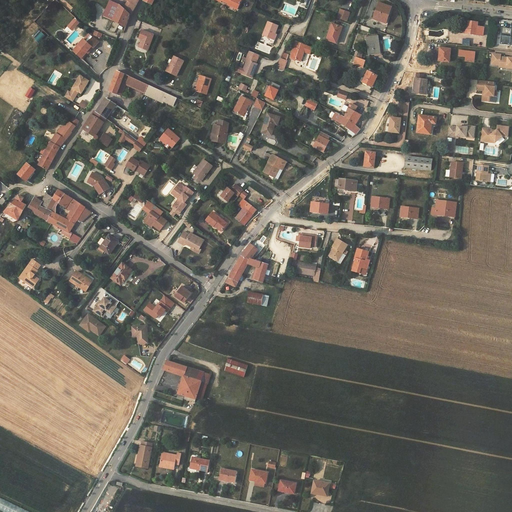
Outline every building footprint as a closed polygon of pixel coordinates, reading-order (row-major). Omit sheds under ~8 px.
[(103,17),(112,20),(119,4),(110,0),(103,17)] [(222,0),(230,4),(229,5),(237,9),(242,0),(241,0),(222,0)] [(128,1),(124,9),(130,15),(133,11),(136,6),(128,1)] [(379,3),(374,19),(386,23),(392,7),(379,3)] [(119,4),(112,20),(126,28),(130,15),(124,9),(119,4)] [(340,9),(337,19),(348,21),(350,12),(340,9)] [(466,32),(466,34),(483,36),(484,28),(478,27),(478,23),(467,21),(466,29),(466,32)] [(268,22),(260,41),(270,44),(278,26),(268,22)] [(332,24),(327,40),(336,44),(341,32),(338,32),(340,27),(332,24)] [(511,29),(502,28),(500,45),(510,46),(511,29)] [(148,50),(154,35),(143,30),(140,38),(142,39),(143,40),(142,42),(139,47),(148,50)] [(101,39),(103,34),(94,31),(93,35),(101,39)] [(369,38),(367,38),(367,39),(369,55),(375,54),(381,53),(381,52),(378,36),(369,38)] [(89,54),(95,49),(97,51),(102,45),(96,39),(91,44),(89,42),(87,41),(76,51),(83,59),(89,54)] [(296,43),(291,58),(301,61),(304,52),(305,51),(307,52),(308,47),(296,43)] [(440,48),(439,61),(449,62),(451,49),(440,48)] [(259,55),(249,51),(247,56),(256,60),(259,55)] [(356,51),(354,57),(356,57),(364,60),(365,57),(362,56),(363,53),(356,51)] [(501,55),(493,54),(492,65),(500,65),(499,67),(505,68),(506,66),(511,66),(511,67),(511,69),(511,68),(511,58),(501,58),(501,55)] [(169,64),(166,71),(176,76),(183,61),(174,56),(170,64),(169,64)] [(256,60),(247,56),(245,60),(246,60),(243,69),(241,74),(251,78),(256,64),(255,63),(256,60)] [(287,61),(288,58),(282,56),(281,58),(279,64),(277,69),(284,71),(287,61)] [(354,63),(354,64),(363,68),(366,60),(364,60),(356,57),(354,63)] [(364,78),(362,82),(372,87),(378,76),(377,76),(378,73),(370,69),(369,72),(368,71),(364,78)] [(110,91),(122,96),(127,83),(145,92),(144,94),(163,103),(164,101),(173,105),(177,98),(118,71),(110,91)] [(415,79),(413,93),(426,95),(427,80),(424,80),(424,74),(417,74),(416,79),(415,79)] [(198,87),(197,91),(207,94),(211,79),(201,76),(198,87)] [(82,77),(72,89),(75,91),(72,94),(70,92),(68,91),(64,97),(72,103),(79,93),(81,95),(90,83),(82,77)] [(494,82),(478,81),(478,85),(481,85),(480,89),(478,89),(477,91),(484,91),(486,92),(484,102),(496,103),(497,97),(494,96),(495,91),(495,88),(493,87),(494,82)] [(269,86),(265,97),(275,100),(279,89),(269,86)] [(25,96),(30,99),(35,90),(30,88),(25,96)] [(340,92),(338,97),(346,100),(348,93),(340,91),(340,92)] [(242,96),(234,111),(244,116),(247,110),(249,105),(251,106),(253,102),(242,96)] [(107,119),(116,105),(108,99),(106,98),(101,106),(96,112),(107,119)] [(266,103),(258,99),(255,106),(262,110),(266,103)] [(309,100),(305,106),(314,110),(317,104),(309,100)] [(82,102),(78,107),(84,111),(87,106),(82,102)] [(351,103),(345,117),(355,125),(361,115),(355,111),(358,107),(351,103)] [(99,131),(107,119),(96,112),(94,111),(89,119),(83,129),(94,137),(94,138),(95,139),(96,140),(98,139),(98,138),(98,137),(98,136),(96,135),(99,131)] [(268,113),(262,132),(272,135),(275,124),(278,125),(280,118),(268,113)] [(340,123),(351,130),(348,133),(353,137),(356,134),(360,129),(355,125),(345,117),(339,114),(336,113),(332,119),(339,125),(340,123)] [(420,116),(418,132),(430,134),(431,123),(436,124),(436,118),(420,116)] [(75,118),(71,123),(75,126),(79,121),(75,118)] [(402,120),(392,118),(389,133),(400,134),(402,120)] [(226,144),(229,123),(225,121),(219,120),(218,126),(214,125),(213,133),(212,136),(211,136),(210,141),(226,144)] [(68,121),(63,127),(65,129),(71,133),(72,132),(71,132),(75,126),(71,123),(68,121)] [(458,128),(450,127),(449,137),(457,138),(458,137),(467,138),(468,135),(475,136),(476,127),(468,126),(468,128),(463,127),(458,127),(458,128)] [(492,129),(483,128),(481,141),(495,143),(503,137),(508,138),(509,128),(498,126),(498,130),(491,135),(492,129)] [(59,130),(56,134),(66,140),(69,136),(71,133),(65,129),(63,132),(59,130)] [(160,139),(159,141),(168,149),(170,146),(173,148),(180,139),(169,129),(161,138),(167,143),(166,144),(160,139)] [(322,132),(314,147),(324,152),(330,141),(328,140),(330,136),(322,132)] [(119,143),(124,144),(125,141),(129,142),(131,136),(122,133),(119,143)] [(56,134),(51,142),(60,147),(66,140),(56,134)] [(112,139),(103,134),(99,140),(107,147),(112,139)] [(148,142),(141,137),(137,142),(144,147),(148,142)] [(60,147),(51,142),(38,165),(47,170),(60,147)] [(135,148),(140,152),(144,147),(137,142),(134,145),(135,148)] [(244,145),(252,150),(254,146),(249,143),(246,142),(244,145)] [(366,152),(364,166),(372,167),(373,160),(375,161),(376,153),(366,152)] [(273,155),(264,172),(278,179),(287,162),(273,155)] [(114,159),(114,158),(111,156),(105,165),(112,170),(116,165),(114,164),(111,162),(114,159)] [(135,167),(145,173),(150,166),(141,160),(140,162),(133,157),(127,166),(132,170),(133,169),(135,167)] [(406,157),(405,168),(431,171),(432,160),(406,157)] [(198,167),(194,173),(197,175),(202,179),(203,180),(213,166),(204,159),(198,167)] [(27,163),(18,174),(26,181),(29,178),(31,176),(35,170),(27,163)] [(464,164),(453,163),(451,178),(461,179),(462,173),(463,173),(464,164)] [(489,166),(479,165),(478,181),(489,182),(490,174),(489,174),(489,166)] [(133,169),(144,176),(145,173),(135,167),(133,169)] [(105,179),(97,174),(93,180),(96,182),(94,185),(95,188),(97,187),(101,196),(111,192),(106,183),(105,183),(104,180),(105,179)] [(340,180),(339,189),(355,191),(357,181),(340,180)] [(230,200),(235,194),(238,196),(239,195),(244,189),(244,188),(237,183),(233,189),(230,187),(225,193),(224,195),(230,200)] [(184,202),(188,197),(189,198),(194,192),(186,186),(182,190),(180,189),(179,188),(176,186),(171,193),(178,199),(178,202),(174,208),(180,213),(186,204),(184,202)] [(249,193),(244,189),(239,195),(244,199),(249,193)] [(59,190),(54,198),(57,201),(59,203),(65,194),(59,190)] [(144,198),(137,193),(135,198),(142,202),(144,198)] [(51,212),(57,201),(54,198),(47,194),(42,202),(40,207),(51,212)] [(60,208),(64,209),(65,207),(68,209),(69,207),(73,209),(78,202),(65,194),(59,203),(59,204),(60,208)] [(18,220),(26,206),(21,203),(24,198),(19,196),(5,212),(18,220)] [(36,214),(48,221),(53,212),(51,212),(40,207),(42,202),(35,197),(29,207),(37,212),(36,214)] [(373,197),(372,207),(388,209),(389,199),(373,197)] [(243,200),(239,206),(243,209),(236,219),(244,225),(253,215),(252,214),(256,209),(243,200)] [(72,211),(69,216),(66,219),(75,224),(81,213),(85,207),(78,202),(73,209),(72,211)] [(312,202),(311,212),(328,214),(329,206),(324,205),(325,204),(312,202)] [(439,205),(438,215),(454,217),(455,208),(452,208),(452,207),(439,205)] [(86,216),(90,210),(85,207),(81,213),(86,216)] [(402,207),(400,217),(417,219),(418,210),(414,210),(414,208),(402,207)] [(0,213),(0,215),(13,222),(18,220),(5,212),(0,213)] [(48,221),(52,223),(56,225),(60,216),(57,214),(55,213),(53,212),(48,221)] [(213,212),(206,220),(214,226),(215,225),(222,231),(228,224),(213,212)] [(167,221),(161,217),(160,218),(153,213),(150,217),(151,218),(147,224),(149,226),(150,225),(152,226),(153,226),(161,231),(167,221)] [(63,229),(69,232),(75,224),(66,219),(60,216),(56,225),(63,229)] [(69,232),(63,229),(61,232),(70,238),(72,234),(69,232)] [(185,243),(193,248),(195,246),(199,248),(204,239),(190,232),(189,234),(184,231),(178,241),(184,245),(185,243)] [(99,247),(98,249),(103,253),(105,251),(110,254),(119,242),(109,235),(107,239),(103,246),(102,245),(100,247),(99,247)] [(311,238),(300,236),(296,236),(295,241),(299,241),(299,247),(310,248),(311,246),(315,246),(316,236),(311,235),(311,238)] [(337,238),(332,246),(333,247),(330,253),(334,256),(333,258),(337,260),(347,245),(337,238)] [(184,245),(199,254),(202,250),(199,248),(195,246),(193,248),(185,243),(184,245)] [(251,259),(258,250),(250,244),(242,256),(250,259),(251,259)] [(354,260),(351,271),(359,273),(360,274),(360,275),(366,277),(368,269),(369,267),(367,266),(369,261),(366,260),(368,252),(357,249),(354,259),(355,259),(355,260),(354,260)] [(242,256),(227,283),(235,287),(248,264),(250,259),(242,256)] [(275,267),(274,270),(285,274),(286,270),(282,269),(284,258),(278,256),(275,267)] [(253,279),(263,282),(268,265),(256,261),(254,260),(251,259),(250,259),(248,264),(256,267),(253,279)] [(33,260),(20,278),(34,287),(38,281),(33,277),(35,275),(38,271),(37,270),(40,265),(33,260)] [(296,273),(313,276),(315,268),(309,267),(309,264),(298,262),(296,273)] [(111,278),(120,284),(122,281),(123,282),(121,285),(124,287),(135,272),(123,263),(111,278)] [(71,281),(68,285),(76,290),(78,286),(86,292),(93,281),(77,271),(71,281)] [(183,286),(175,296),(182,301),(182,300),(185,297),(188,299),(192,293),(183,286)] [(269,296),(259,294),(257,304),(267,306),(269,296)] [(47,304),(52,297),(49,295),(44,302),(47,304)] [(149,302),(143,310),(155,319),(158,315),(161,317),(166,311),(168,313),(175,303),(164,295),(156,307),(149,302)] [(96,307),(93,311),(102,318),(105,314),(110,318),(114,313),(113,311),(116,306),(105,298),(97,308),(96,307)] [(105,327),(88,314),(80,325),(89,332),(91,329),(94,332),(97,329),(101,333),(105,327)] [(147,326),(133,327),(134,336),(138,336),(139,343),(148,343),(147,326)] [(126,356),(122,361),(127,364),(131,360),(126,356)] [(229,358),(225,370),(244,377),(249,365),(229,358)] [(164,370),(174,373),(178,364),(169,361),(168,361),(164,370)] [(178,364),(174,373),(184,377),(184,376),(201,381),(197,399),(202,399),(207,384),(208,385),(211,375),(204,373),(178,364)] [(201,381),(184,376),(184,377),(177,398),(183,400),(184,399),(184,396),(196,399),(197,399),(201,381)] [(142,446),(138,466),(148,468),(153,444),(142,442),(142,446)] [(162,453),(160,464),(169,466),(169,467),(174,468),(175,464),(176,462),(180,463),(182,454),(177,453),(177,455),(162,453)] [(192,457),(190,467),(200,469),(200,470),(208,472),(210,461),(192,457)] [(222,469),(220,478),(225,479),(224,481),(236,483),(238,472),(222,469)] [(251,469),(250,479),(254,480),(254,481),(255,481),(265,483),(267,484),(268,473),(251,469)] [(280,480),(278,490),(283,490),(283,491),(295,494),(297,484),(280,480)] [(314,481),(312,493),(318,494),(318,493),(328,495),(330,483),(314,481)] [(0,510),(4,511),(30,511),(0,497),(0,510)]
